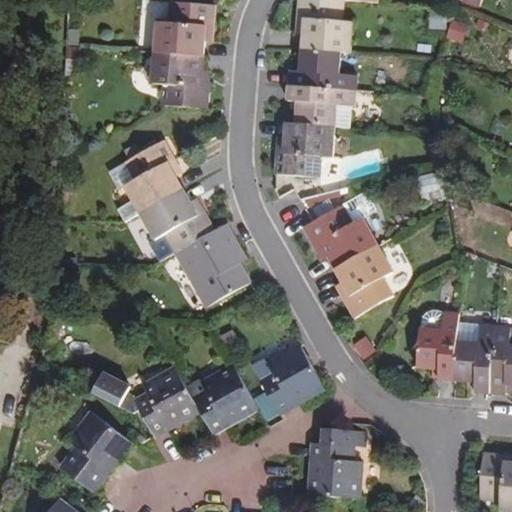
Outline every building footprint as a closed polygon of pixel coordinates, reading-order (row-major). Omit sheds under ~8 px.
[(358,100),(340,98),(342,58),(325,57),(326,35),(336,36),(338,5),(328,5),(328,0),(282,0),(282,3),(288,3),(285,55),(274,55),(273,87),(282,88),(281,109),(270,108),(269,136),(261,136),(259,157),(306,160),(306,168),(305,178),(372,155),(365,131),(331,140),(320,139),(322,112),(358,113),(358,100)] [(430,0),(416,0),(416,8),(430,9),(430,0)] [(163,107),(210,109),(211,89),(205,88),(208,28),(215,29),(216,7),(170,5),(168,25),(157,24),(153,86),(164,86),(163,107)] [(199,219),(169,168),(175,164),(164,145),(110,176),(120,193),(125,190),(133,205),(118,213),(126,226),(142,217),(158,245),(167,239),(210,312),(254,286),(240,261),(246,257),(229,229),(217,236),(205,216),(199,219)] [(306,168),(280,176),(285,185),(305,178),(306,168)] [(349,179),(331,190),(342,207),(350,202),(362,195),(353,180),(349,179)] [(384,255),(350,202),(342,207),(331,190),(292,213),(304,231),(309,228),(340,278),(333,282),(345,300),(385,276),(375,261),(384,255)] [(487,247),(478,247),(478,253),(478,259),(487,259),(487,247)] [(480,396),(497,396),(511,397),(511,333),(463,329),(463,319),(435,317),(429,322),(423,373),(446,375),(445,385),(481,388),(480,396)] [(366,334),(355,321),(344,329),(355,343),(366,334)] [(320,380),(298,346),(266,365),(270,372),(259,379),(281,412),(294,405),(291,400),(320,380)] [(155,438),(169,430),(166,425),(199,407),(214,433),(226,426),(223,422),(256,403),(235,366),(203,385),(207,393),(195,399),(177,369),(144,388),(149,397),(137,403),(134,398),(128,395),(131,389),(104,376),(95,397),(133,415),(140,411),(155,438)] [(66,472),(98,496),(113,476),(109,472),(131,442),(95,417),(74,447),(80,453),(66,472)] [(317,497),(360,501),(364,465),(354,462),(355,449),(359,447),(360,434),(326,431),(324,445),(314,444),(312,460),(320,461),(317,497)] [(485,455),(482,500),(502,502),(502,511),(511,511),(511,464),(507,464),(507,457),(485,455)] [(398,494),(407,501),(418,488),(410,480),(398,494)] [(411,511),(412,505),(368,501),(367,511),(411,511)]
